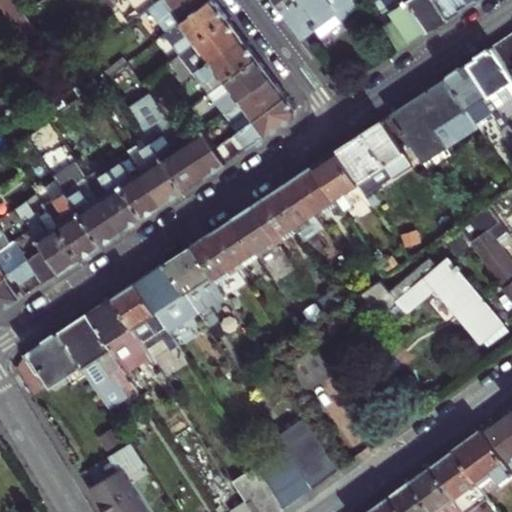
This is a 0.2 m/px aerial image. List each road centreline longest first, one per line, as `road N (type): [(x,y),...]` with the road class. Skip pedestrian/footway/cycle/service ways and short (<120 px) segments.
road 1 (residential): [(335,121),(0,347)]
road 2 (tertiary): [(329,511),(511,379)]
road 3 (residential): [(511,5),(335,121)]
road 4 (residential): [(245,0),(335,121)]
road 5 (residential): [(0,391),(74,511)]
